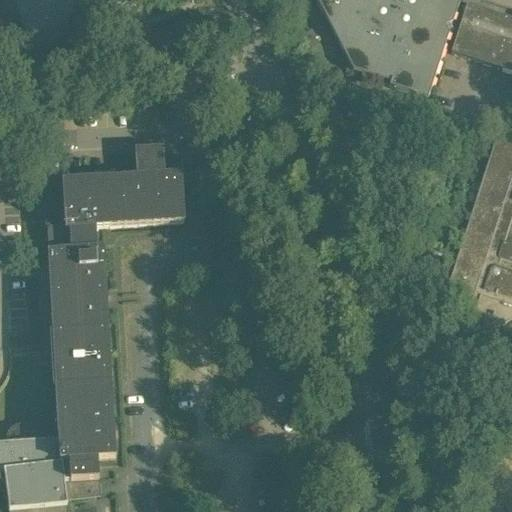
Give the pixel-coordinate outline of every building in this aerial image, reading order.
[(0,0),(0,49),(0,21),(18,15),(30,50),(80,32),(68,0),(0,0)] [(427,101),(440,62),(449,35),(445,27),(452,23),(459,2),(458,0),(315,0),(353,72),(380,81),(381,78),(391,81),(389,89),(427,101)] [(511,19),(467,5),(451,55),(511,74),(511,19)] [(511,145),(495,141),(442,305),(468,314),(469,310),(474,312),(471,324),(472,324),(473,321),(492,327),(493,330),(511,320),(511,245),(504,243),(511,218),(511,145)] [(0,482),(1,483),(5,482),(8,511),(67,511),(66,503),(100,499),(98,462),(115,460),(106,299),(103,252),(97,253),(95,231),(183,226),(180,176),(164,177),(163,157),(163,150),(134,151),(136,178),(63,183),(64,213),(65,231),(47,232),(49,254),(48,254),(48,257),(54,360),(58,442),(49,443),(47,437),(46,432),(43,429),(40,426),(34,425),(19,426),(15,427),(11,430),(8,433),(6,437),(6,441),(6,445),(0,446),(0,482)] [(285,485),(287,503),(315,499),(312,481),(285,485)]
